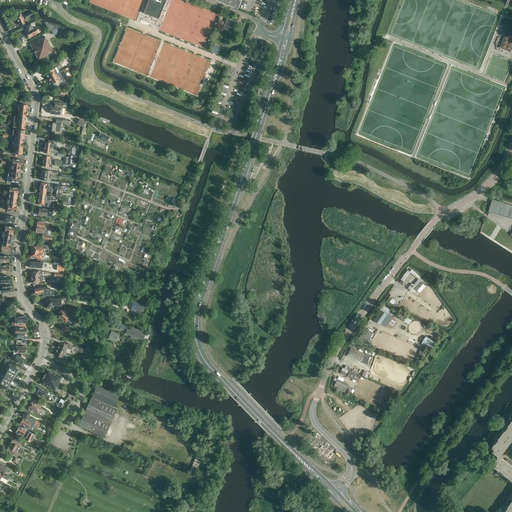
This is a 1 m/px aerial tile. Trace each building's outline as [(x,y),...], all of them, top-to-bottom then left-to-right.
[(167,0),(149,0),(149,2),(152,3),(148,13),(157,16),(161,7),(164,8),(167,0)] [(215,0),(238,9),(242,0),(215,0)] [(24,19),(23,18),(25,17),(26,20),(33,16),(31,11),(24,15),(24,16),(23,16),(21,14),(18,15),(19,18),(16,19),(20,26),(25,23),(23,20),(24,19)] [(233,32),(237,22),(227,18),(223,28),(233,32)] [(40,32),(38,29),(39,28),(36,23),(33,25),(32,23),(31,24),(31,23),(25,26),(28,31),(27,32),(30,37),(40,32)] [(511,26),(511,28),(511,30),(508,29),(501,47),(510,51),(511,46),(511,26)] [(53,52),(45,37),(30,45),(38,60),(53,52)] [(57,74),(58,73),(55,68),(45,73),(48,79),(57,74)] [(59,80),(57,76),(58,76),(57,74),(48,79),(50,81),(49,82),(50,83),(51,84),(59,80)] [(60,115),(61,108),(63,109),(63,103),(54,102),(54,106),(51,106),(50,114),(60,115)] [(60,132),(61,123),(70,124),(70,121),(56,119),(56,124),(49,123),(48,130),(55,131),(60,132)] [(110,136),(100,132),(98,137),(108,142),(110,136)] [(50,181),(52,171),(41,170),(40,180),(50,181)] [(62,196),(63,186),(55,185),(55,186),(52,187),(52,189),(52,192),(51,195),(62,196)] [(511,236),(511,205),(492,199),(488,212),(511,219),(511,232),(510,235),(511,236)] [(51,243),(52,236),(43,235),(42,242),(51,243)] [(46,251),(47,246),(41,245),(40,247),(33,246),(32,248),(31,251),(41,253),(42,250),(46,251)] [(40,258),(41,253),(31,251),(31,254),(30,257),(35,258),(36,258),(37,258),(37,260),(43,261),(43,258),(41,258),(40,258)] [(410,271),(408,269),(399,281),(413,292),(415,289),(417,291),(424,283),(421,281),(423,278),(412,269),(410,271)] [(47,290),(46,286),(34,288),(35,291),(34,292),(35,293),(35,294),(43,293),(47,292),(47,290)] [(61,306),(61,298),(48,298),(43,305),(50,310),(52,306),(61,306)] [(133,302),(131,310),(143,312),(144,304),(133,302)] [(82,319),(69,310),(66,313),(61,310),(57,315),(63,320),(63,321),(65,322),(66,322),(67,321),(71,323),(72,321),(75,323),(76,321),(79,323),(82,319)] [(385,326),(392,316),(381,311),(374,321),(381,325),(385,326)] [(27,322),(27,318),(26,318),(26,317),(16,316),(16,314),(12,314),(12,323),(26,323),(26,322),(27,322)] [(125,332),(127,327),(117,323),(115,328),(125,332)] [(368,342),(372,335),(368,332),(369,331),(365,328),(359,338),(368,342)] [(143,339),(145,333),(136,330),(135,332),(127,329),(125,334),(139,340),(140,338),(143,339)] [(119,335),(112,332),(108,340),(116,343),(119,335)] [(72,350),(73,348),(70,346),(71,345),(68,343),(67,345),(64,343),(63,344),(60,343),(59,346),(58,345),(57,348),(65,352),(67,348),(72,350)] [(17,355),(14,360),(22,364),(25,359),(22,358),(22,353),(26,353),(26,352),(26,350),(26,349),(26,347),(16,346),(16,353),(21,353),(20,357),(17,355)] [(63,357),(65,352),(57,348),(55,352),(56,352),(55,354),(58,356),(57,357),(66,361),(67,359),(63,357)] [(365,355),(350,349),(348,355),(362,361),(365,355)] [(367,363),(371,355),(366,353),(363,361),(367,363)] [(4,369),(6,370),(15,375),(18,369),(15,368),(16,366),(10,363),(9,364),(7,363),(4,369)] [(356,375),(350,371),(343,368),(342,370),(340,373),(347,377),(348,376),(354,379),(356,375)] [(6,370),(4,373),(1,371),(0,372),(1,374),(12,380),(15,375),(6,370)] [(55,391),(62,377),(47,370),(40,384),(55,391)] [(12,380),(1,374),(0,375),(0,379),(10,385),(12,380)] [(91,380),(92,379),(81,375),(79,379),(89,385),(91,380)] [(7,390),(10,385),(0,379),(0,388),(3,390),(4,388),(7,390)] [(348,386),(337,381),(335,385),(345,391),(348,386)] [(111,423),(117,410),(118,409),(114,407),(119,396),(97,386),(78,426),(104,438),(110,425),(111,423)] [(50,393),(39,388),(38,390),(37,390),(36,392),(37,393),(37,394),(44,397),(44,396),(46,396),(46,395),(48,396),(50,393)] [(36,412),(40,406),(32,401),(28,408),(29,408),(28,410),(31,411),(32,410),(36,412)] [(28,428),(30,422),(23,419),(22,421),(21,421),(21,423),(20,424),(28,428)] [(511,423),(511,422),(507,427),(508,427),(505,431),(504,431),(501,435),(511,442),(511,440),(511,423)] [(32,439),(34,434),(32,433),(19,427),(18,429),(17,429),(16,431),(16,432),(16,433),(23,436),(25,433),(28,434),(25,439),(30,442),(32,439)] [(511,471),(511,461),(510,460),(509,461),(507,459),(506,461),(501,458),(501,455),(504,451),(506,452),(507,450),(508,451),(511,446),(511,442),(501,435),(498,439),(498,440),(495,444),(491,448),(494,450),(492,452),(497,456),(497,459),(494,463),(496,465),(494,468),(499,471),(503,474),(507,478),(511,471)] [(18,447),(20,444),(13,439),(12,440),(11,440),(10,442),(11,443),(9,445),(20,451),(21,449),(18,447)] [(20,451),(9,445),(8,447),(7,448),(6,449),(7,450),(6,451),(14,455),(16,451),(19,453),(20,451)] [(196,473),(202,459),(196,457),(191,470),(196,473)] [(9,468),(7,467),(0,463),(0,470),(4,472),(5,469),(8,470),(9,468)] [(511,511),(511,503),(508,507),(505,511),(504,511),(503,511),(511,511)]
